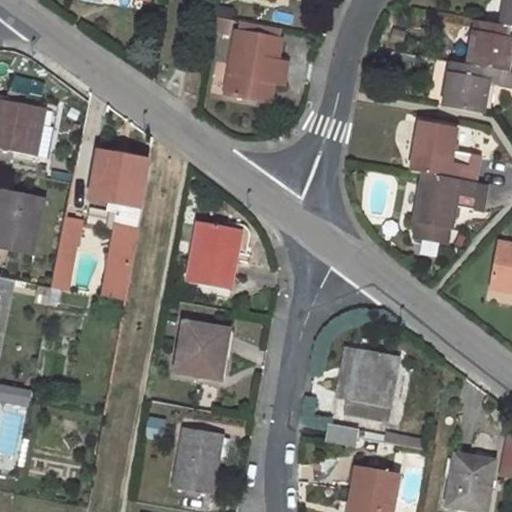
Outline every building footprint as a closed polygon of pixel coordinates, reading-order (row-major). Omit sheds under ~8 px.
[(511,26),(511,0),(504,0),(501,24),(511,26)] [(508,71),(511,49),(511,26),(501,24),(476,19),(474,32),(473,32),(467,64),(508,71)] [(235,32),(224,94),(270,103),(273,83),(283,85),(287,63),(276,61),(281,40),(235,32)] [(484,113),(490,83),(511,87),(511,71),(508,71),(467,64),(452,61),(451,73),(449,73),(444,105),(484,113)] [(0,101),(0,149),(49,159),(54,134),(41,132),(46,110),(0,101)] [(458,129),(422,122),(412,170),(425,173),(476,183),(482,156),(454,151),(458,129)] [(101,154),(92,198),(110,202),(109,210),(119,212),(104,296),(125,300),(150,163),(101,154)] [(476,183),(425,173),(415,223),(418,224),(415,238),(448,244),(451,230),(453,231),(458,206),(483,211),(487,185),(476,183)] [(0,248),(34,254),(43,201),(3,194),(3,198),(0,197),(0,248)] [(53,287),(70,290),(83,222),(66,219),(53,287)] [(233,229),(200,222),(188,282),(230,290),(236,261),(245,262),(250,233),(247,229),(244,226),(235,223),(233,229)] [(490,287),(511,290),(511,243),(498,241),(490,287)] [(229,331),(186,323),(177,370),(221,378),(229,331)] [(359,350),(346,347),(337,394),(349,395),(354,365),(356,365),(359,350)] [(399,357),(359,350),(356,365),(354,365),(349,395),(345,416),(387,424),(399,357)] [(358,431),(329,425),(327,441),(355,446),(356,438),(358,431)] [(225,436),(184,428),(173,488),(215,495),(225,436)] [(384,443),(385,436),(358,431),(356,438),(384,443)] [(488,511),(497,462),(456,455),(446,507),(475,511),(488,511)] [(393,511),(399,474),(358,467),(350,511),(393,511)]
